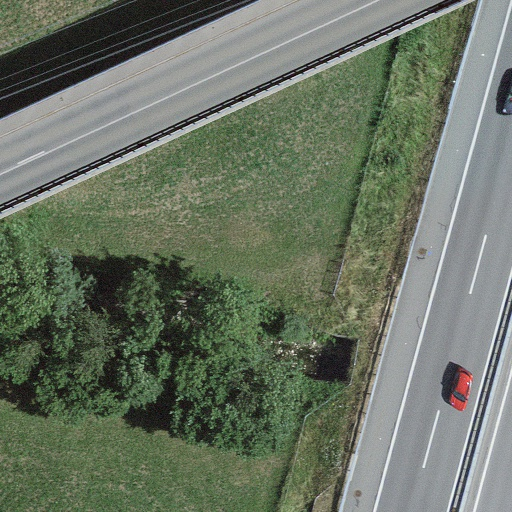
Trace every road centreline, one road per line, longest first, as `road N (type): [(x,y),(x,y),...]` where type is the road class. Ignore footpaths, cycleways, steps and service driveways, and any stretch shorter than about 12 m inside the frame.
road 1 (tertiary): [(0,170),(369,0)]
road 2 (motorway): [(511,133),(410,511)]
